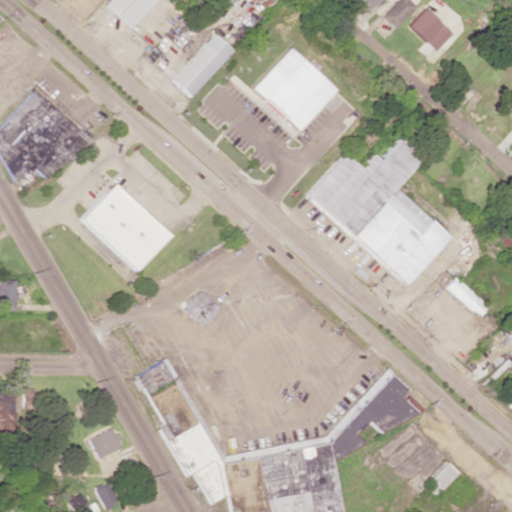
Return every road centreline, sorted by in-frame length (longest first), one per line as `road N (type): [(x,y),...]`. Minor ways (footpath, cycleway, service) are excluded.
road 1 (trunk): [(5,0),(511,465)]
road 2 (trunk): [(511,436),(34,0)]
road 3 (residential): [(511,171),(318,0)]
road 4 (tertiary): [(94,364),(0,200)]
road 5 (tertiary): [(179,511),(94,364)]
